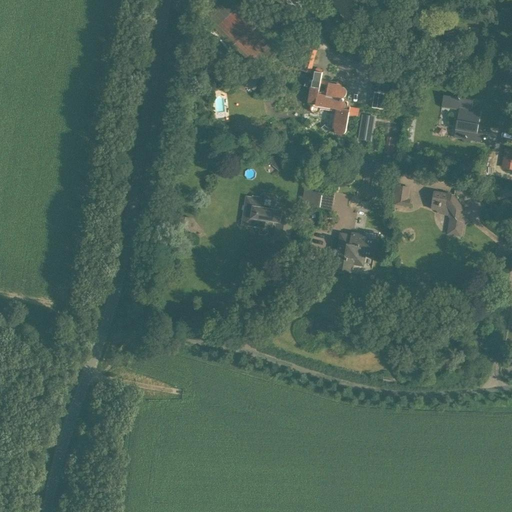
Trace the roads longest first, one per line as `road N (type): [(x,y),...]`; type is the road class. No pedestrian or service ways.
road 1 (unclassified): [(46,511),(116,287),(165,0)]
road 2 (unclassified): [(213,344),(378,391),(493,388)]
